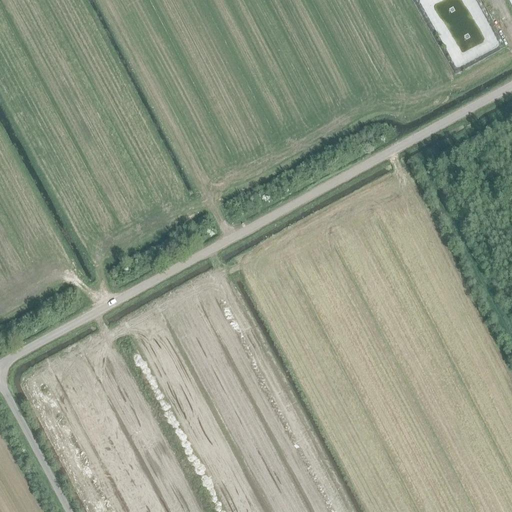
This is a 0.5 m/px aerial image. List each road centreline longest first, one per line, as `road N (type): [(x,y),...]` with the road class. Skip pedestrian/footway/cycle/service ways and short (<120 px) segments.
road 1 (unclassified): [(0,363),(511,84)]
road 2 (unclassified): [(68,511),(0,380)]
